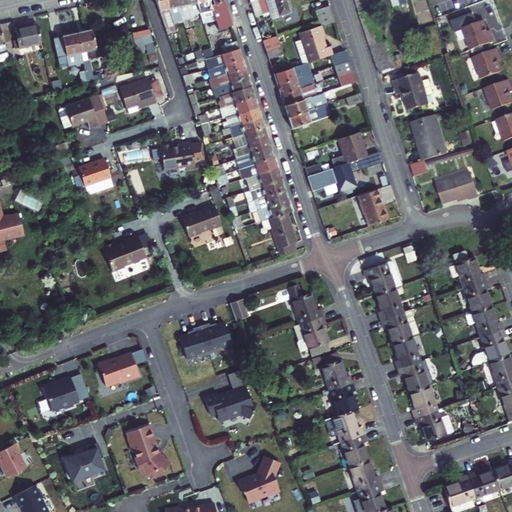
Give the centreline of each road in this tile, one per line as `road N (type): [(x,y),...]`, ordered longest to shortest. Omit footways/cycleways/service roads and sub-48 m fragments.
road 1 (residential): [(238,0),(322,258)]
road 2 (residential): [(414,228),(343,0)]
road 3 (residential): [(322,258),(342,290),(407,469)]
road 4 (residential): [(149,0),(182,107),(175,117),(111,139)]
road 5 (residential): [(145,314),(322,258)]
road 6 (residential): [(200,461),(145,314)]
road 7 (residential): [(12,367),(145,314)]
